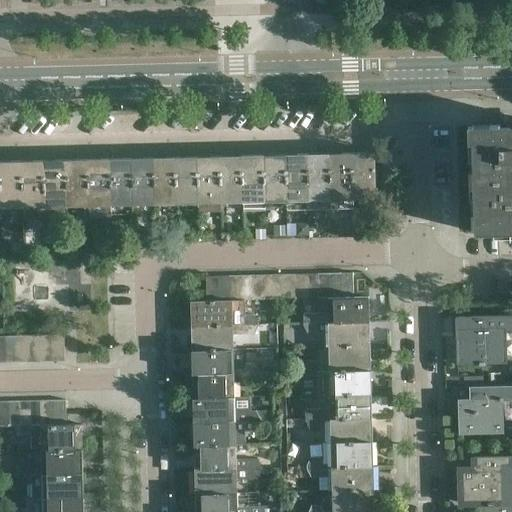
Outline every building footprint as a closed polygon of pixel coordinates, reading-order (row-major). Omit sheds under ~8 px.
[(511,232),(511,127),(500,128),(500,125),(472,126),(474,233),(511,232)] [(353,196),(352,156),(351,156),(342,157),(342,153),(329,154),(329,157),(330,157),(331,197),(342,196),(342,200),(353,199),(353,196)] [(375,199),(374,156),(364,156),(364,153),(351,153),(351,156),(352,156),(353,196),(364,196),(364,199),(375,199)] [(309,197),(308,157),(307,157),(298,158),(298,154),(285,155),(285,158),(286,158),(287,198),(298,197),(298,201),(309,200),(309,197)] [(330,157),(329,157),(320,157),(320,154),(307,154),(307,157),(308,157),(309,197),(320,197),(320,200),(331,200),(331,197),(330,157)] [(265,198),(264,159),(263,159),(254,159),(254,155),(241,156),(241,159),(242,159),(243,199),(254,199),(254,202),(265,202),(265,198)] [(286,158),(285,158),(276,158),(276,155),(263,155),(263,159),(264,159),(265,198),(276,198),(276,201),(287,201),(287,198),(286,158)] [(220,160),(219,160),(210,160),(210,156),(197,157),(197,160),(198,160),(199,200),(210,200),(210,203),(221,203),(221,199),(220,160)] [(242,159),(241,159),(232,159),(232,156),(219,156),(219,160),(220,160),(221,199),(232,199),(232,202),(243,202),(243,199),(242,159)] [(199,200),(198,160),(197,160),(188,160),(188,157),(175,157),(175,161),(176,161),(177,204),(199,203),(199,200)] [(154,161),(153,161),(144,161),(144,158),(131,158),(131,162),(132,162),(133,201),(144,201),(144,204),(155,204),(155,201),(154,161)] [(176,161),(175,161),(166,161),(166,158),(153,158),(153,161),(154,161),(155,201),(166,201),(166,204),(177,204),(176,161)] [(110,162),(109,162),(101,162),(100,159),(87,159),(87,163),(88,163),(89,202),(89,203),(100,202),(100,206),(111,205),(111,202),(110,162)] [(133,201),(132,162),(131,162),(122,162),(122,159),(109,159),(109,162),(110,162),(111,202),(111,205),(112,218),(134,218),(133,201)] [(67,203),(66,163),(65,163),(57,163),(56,160),(43,160),(43,164),(44,164),(45,204),(56,203),(56,207),(67,206),(67,203)] [(89,202),(88,163),(87,163),(79,163),(78,160),(65,160),(65,163),(66,163),(67,203),(78,203),(78,206),(89,206),(89,203),(89,202)] [(22,164),(21,164),(13,164),(12,161),(0,161),(0,175),(1,205),(12,204),(12,208),(23,207),(23,204),(22,164)] [(44,164),(43,164),(35,164),(34,161),(21,161),(21,164),(22,164),(23,204),(34,204),(34,207),(45,207),(45,204),(44,164)] [(353,298),(352,273),(340,274),(340,298),(353,298)] [(306,299),(305,274),(294,275),(294,299),(306,299)] [(317,299),(317,274),(305,274),(306,299),(317,299)] [(329,299),(328,274),(317,274),(317,299),(328,299),(329,299)] [(340,298),(340,274),(328,274),(329,299),(340,298)] [(264,300),(263,275),(252,276),(252,300),(264,300)] [(276,300),(275,279),(275,275),(263,275),(264,300),(276,300)] [(294,299),(294,275),(282,275),(282,300),(294,299)] [(229,301),(229,276),(217,277),(218,301),(229,301)] [(241,301),(240,276),(229,276),(229,301),(231,301),(241,301)] [(252,300),(252,276),(240,276),(241,301),(252,300)] [(218,301),(217,277),(205,277),(206,302),(218,301)] [(369,322),(368,297),(353,298),(340,298),(329,299),(328,299),(328,321),(319,321),(315,314),(307,314),(304,322),(304,324),(369,322)] [(232,323),(231,301),(229,301),(218,301),(206,302),(191,302),(191,326),(257,325),(257,323),(253,315),(245,316),(242,323),(232,323)] [(489,363),(489,329),(511,328),(511,316),(456,318),(457,364),(479,364),(479,366),(485,366),(484,363),(489,363)] [(369,346),(369,322),(304,324),(304,326),(307,333),(316,333),(319,325),(328,325),(329,347),(369,346)] [(233,349),(232,327),(242,327),(245,335),(254,335),(257,327),(257,325),(191,326),(192,350),(233,349)] [(63,361),(62,335),(50,336),(50,362),(63,361)] [(14,362),(14,336),(2,337),(2,363),(14,362)] [(26,362),(26,336),(14,336),(14,362),(26,362)] [(38,362),(38,336),(26,336),(26,362),(38,362)] [(50,362),(50,336),(38,336),(38,362),(50,362)] [(370,370),(369,346),(329,347),(329,369),(320,369),(317,362),(308,362),(305,370),(305,372),(370,370)] [(233,371),(233,349),(192,350),(193,374),(258,373),(258,371),(255,363),(246,364),(243,371),(233,371)] [(370,394),(370,370),(305,372),(305,374),(308,381),(317,381),(320,373),(329,373),(330,395),(370,394)] [(234,397),(233,375),(243,375),(246,383),(255,382),(258,375),(258,373),(193,374),(193,398),(234,397)] [(503,432),(502,400),(511,399),(511,386),(472,387),(473,399),(458,399),(459,433),(503,432)] [(371,418),(370,394),(330,395),(331,417),(321,417),(318,410),(309,410),(306,418),(306,420),(371,418)] [(234,419),(234,397),(193,398),(194,422),(259,421),(259,419),(256,411),(247,412),(244,419),(234,419)] [(54,425),(53,400),(42,401),(42,425),(54,425)] [(66,425),(66,412),(65,400),(53,400),(54,425),(66,425)] [(19,426),(19,401),(7,401),(8,426),(16,426),(19,426)] [(31,426),(30,401),(19,401),(19,426),(31,426)] [(42,425),(42,401),(30,401),(31,426),(42,425)] [(372,442),(371,418),(306,420),(306,422),(309,429),(318,429),(321,421),(331,421),(331,443),(372,442)] [(235,445),(235,423),(244,423),(247,431),(256,430),(259,423),(259,421),(194,422),(194,446),(235,445)] [(54,425),(42,425),(31,426),(19,426),(16,426),(16,429),(20,436),(29,436),(32,429),(41,428),(42,450),(82,449),(82,424),(66,425),(54,425)] [(372,466),(372,442),(331,443),(332,465),(322,465),(319,458),(310,458),(307,466),(307,468),(372,466)] [(236,467),(235,445),(194,446),(195,470),(260,469),(260,467),(257,459),(248,460),(245,467),(236,467)] [(83,473),(82,449),(42,450),(42,472),(33,472),(29,465),(21,465),(17,473),(18,475),(83,473)] [(511,455),(474,457),(474,469),(466,470),(466,458),(458,458),(459,511),(463,511),(464,503),(488,503),(488,506),(494,506),(493,502),(506,502),(505,501),(511,501),(511,455)] [(373,490),(372,466),(307,468),(307,470),(311,477),(319,477),(322,469),(332,469),(332,491),(373,490)] [(236,493),(236,471),(245,471),(249,479),(257,478),(260,471),(260,469),(195,470),(196,494),(236,493)] [(83,497),(83,473),(18,475),(18,477),(21,484),(30,484),(33,476),(42,476),(43,498),(83,497)] [(373,511),(373,490),(332,491),(332,511),(322,511),(320,506),(311,506),(308,511),(373,511)] [(236,511),(236,493),(196,494),(196,511),(260,511),(258,507),(249,507),(247,511),(236,511)] [(83,511),(83,497),(43,498),(43,511),(83,511)]
